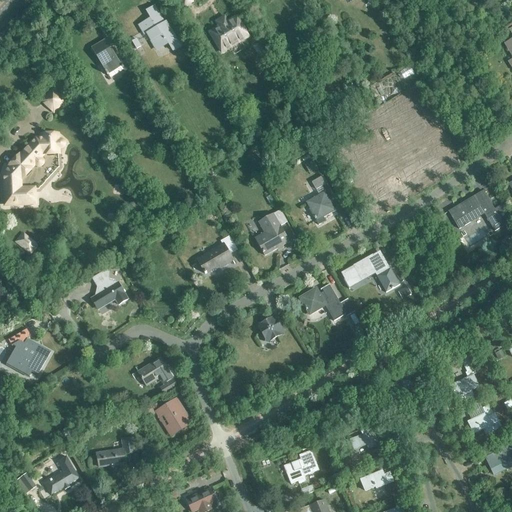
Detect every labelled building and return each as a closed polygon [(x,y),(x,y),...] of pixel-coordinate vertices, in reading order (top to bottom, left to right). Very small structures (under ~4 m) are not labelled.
[(147,34),(151,41),(155,39),(160,48),(167,44),(172,51),(180,47),(170,30),(168,31),(164,25),(164,24),(154,8),(146,13),(151,20),(143,24),(149,33),(147,34)] [(219,28),(210,33),(222,53),(248,37),(237,18),(227,23),(225,20),(218,25),(219,28)] [(137,40),(132,43),(137,50),(141,47),(137,40)] [(126,57),(119,62),(106,41),(92,50),(105,72),(108,77),(108,76),(108,77),(110,76),(111,79),(124,71),(126,74),(133,69),(126,57)] [(417,85),(410,89),(415,98),(422,93),(417,85)] [(56,89),(55,90),(53,89),(41,102),(54,114),(67,101),(65,99),(66,98),(56,89)] [(420,101),(391,118),(399,132),(408,127),(410,130),(418,125),(420,129),(432,122),(420,101)] [(32,167),(34,164),(36,166),(37,167),(38,167),(39,167),(40,167),(41,166),(42,166),(43,165),(43,164),(43,163),(44,162),(43,161),(43,160),(42,159),(40,157),(43,154),(58,154),(58,149),(61,149),(62,149),(63,148),(64,148),(64,147),(65,146),(65,145),(65,144),(65,143),(65,142),(64,142),(64,141),(63,141),(63,140),(62,140),(61,140),(58,140),(58,135),(42,135),(42,139),(36,139),(36,140),(20,156),(19,156),(9,167),(3,175),(5,205),(35,205),(35,189),(23,188),(22,179),(33,168),(32,167)] [(371,144),(351,156),(365,180),(386,168),(371,144)] [(313,162),(306,166),(310,173),(317,169),(313,162)] [(329,199),(334,197),(323,177),(312,183),(316,190),(321,187),(324,192),(312,200),(309,195),(299,201),(301,205),(306,203),(318,226),(326,221),(324,218),(336,211),(329,199)] [(460,207),(449,213),(451,216),(450,216),(453,221),(454,221),(459,230),(471,223),(485,215),(492,227),(495,232),(504,226),(504,225),(511,221),(503,206),(495,211),(483,192),(460,206),(460,207)] [(256,241),(266,257),(290,243),(280,227),(288,223),(281,211),(261,222),(268,234),(256,241)] [(14,242),(30,255),(38,246),(23,233),(14,242)] [(220,266),(221,268),(233,261),(230,255),(237,251),(230,238),(222,242),(224,246),(198,261),(204,272),(205,275),(220,266)] [(352,270),(342,275),(345,280),(344,281),(348,289),(362,281),(360,278),(375,270),(388,292),(400,285),(390,268),(389,269),(380,254),(374,257),(373,255),(353,266),(355,270),(352,271),(352,270)] [(43,292),(44,293),(49,290),(48,289),(49,288),(48,287),(49,287),(40,276),(33,282),(42,293),(43,292)] [(118,306),(128,300),(119,286),(114,285),(115,281),(108,279),(107,281),(97,287),(99,290),(98,291),(97,293),(97,294),(91,298),(96,308),(110,300),(111,302),(115,300),(118,306)] [(348,299),(339,305),(328,286),(322,289),(324,293),(319,296),(318,295),(317,294),(316,293),(314,293),(312,293),(311,294),(309,294),(307,295),(306,296),(305,298),(305,299),(304,301),(304,302),(304,304),(305,305),(306,307),(305,307),(307,311),(308,310),(310,310),(311,311),(313,311),(315,311),(316,311),(317,310),(318,310),(319,309),(320,308),(321,307),(321,306),(322,305),(323,308),(326,306),(335,321),(345,315),(346,317),(355,312),(348,299)] [(407,288),(401,292),(404,298),(411,294),(407,288)] [(283,330),(282,330),(276,320),(277,319),(271,317),(271,319),(261,324),(260,324),(258,329),(260,330),(266,339),(265,341),(271,342),(271,341),(281,335),(282,335),(283,330)] [(17,348),(7,366),(28,378),(33,371),(38,374),(50,353),(42,348),(41,349),(35,346),(36,345),(28,341),(30,336),(27,330),(9,341),(12,347),(15,345),(17,348)] [(161,359),(139,373),(147,386),(163,376),(168,384),(174,381),(173,379),(174,378),(168,369),(167,370),(161,359)] [(467,359),(462,362),(465,367),(470,365),(467,359)] [(468,378),(451,387),(456,398),(458,397),(460,401),(458,402),(460,405),(475,398),(471,391),(473,390),(480,387),(474,375),(479,373),(476,368),(465,374),(468,378)] [(387,390),(392,399),(403,392),(402,390),(410,385),(405,376),(397,381),(398,383),(387,390)] [(161,389),(165,395),(177,387),(174,381),(168,384),(161,389)] [(184,429),(192,424),(176,400),(156,412),(160,418),(164,416),(171,426),(174,424),(179,430),(183,427),(184,429)] [(491,411),(494,410),(492,406),(489,407),(489,406),(482,409),(485,414),(468,423),(474,434),(483,430),(486,436),(502,429),(495,414),(493,415),(491,411)] [(367,446),(368,449),(378,445),(372,432),(349,441),(353,451),(367,446)] [(285,438),(289,444),(295,440),(291,434),(285,438)] [(97,454),(98,468),(126,464),(125,455),(135,453),(133,439),(123,440),(124,450),(97,454)] [(511,445),(486,459),(494,476),(511,466),(511,445)] [(312,452),(311,452),(309,447),(302,450),(304,455),(300,457),(302,461),(298,463),(297,459),(292,461),(293,464),(284,468),(291,485),(299,482),(300,485),(306,483),(304,478),(320,472),(312,452)] [(371,451),(376,464),(385,461),(380,448),(371,451)] [(64,488),(65,490),(70,487),(68,485),(79,479),(66,457),(58,462),(64,473),(45,484),(51,495),(64,488)] [(390,474),(384,476),(382,472),(361,481),(364,491),(382,483),(384,487),(393,483),(390,474)] [(20,479),(29,492),(35,487),(26,474),(20,479)] [(301,490),(304,497),(315,492),(312,486),(301,490)] [(211,505),(217,502),(211,490),(205,492),(205,491),(192,497),(192,498),(187,501),(191,511),(196,511),(204,508),(205,511),(207,511),(213,509),(211,505)] [(329,511),(325,501),(298,511),(329,511)]
